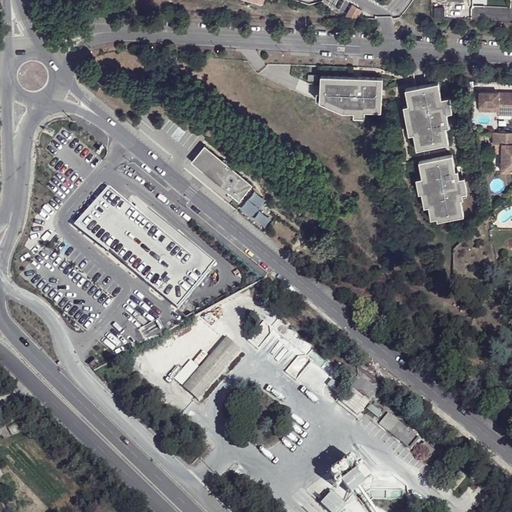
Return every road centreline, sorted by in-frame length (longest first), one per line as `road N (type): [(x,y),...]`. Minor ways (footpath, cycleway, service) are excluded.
road 1 (unclassified): [(511,455),(56,73)]
road 2 (residential): [(111,31),(511,55)]
road 3 (unclassified): [(216,511),(77,371),(47,314),(0,288)]
road 4 (primary): [(192,511),(0,318)]
road 5 (primary): [(0,349),(167,511)]
